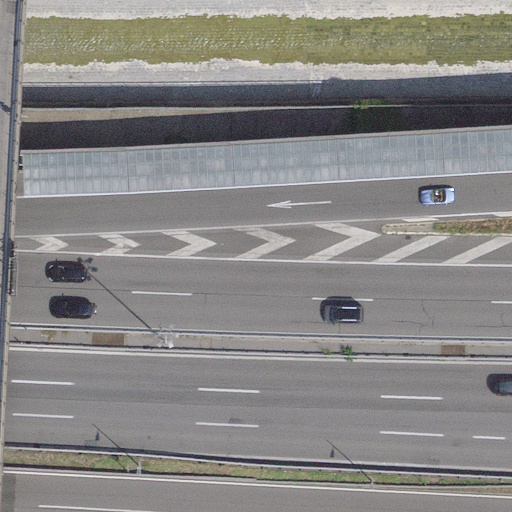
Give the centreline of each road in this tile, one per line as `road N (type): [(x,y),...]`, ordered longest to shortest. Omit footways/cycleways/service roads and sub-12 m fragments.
road 1 (motorway): [(511,193),(0,221)]
road 2 (motorway): [(0,398),(511,416)]
road 3 (motorway): [(511,300),(0,285)]
road 4 (primary): [(0,504),(128,511)]
